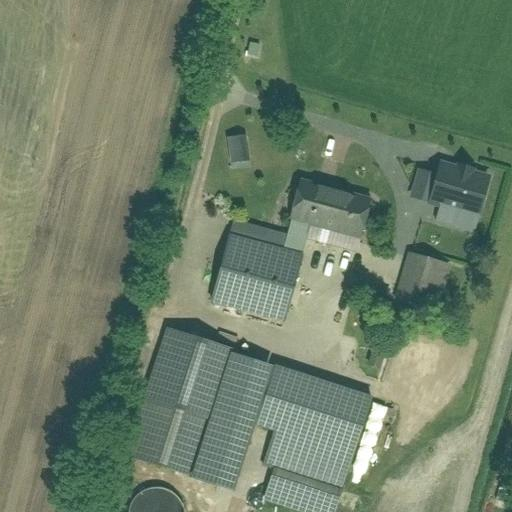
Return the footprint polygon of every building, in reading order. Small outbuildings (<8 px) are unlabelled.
[(226,133),(229,162),(247,160),(244,131),(226,133)] [(475,217),(489,174),(442,158),(437,172),(428,202),(475,217)] [(408,195),(428,202),(437,172),(417,166),(408,195)] [(356,237),(368,196),(297,174),(285,216),(289,217),(308,223),(356,237)] [(280,246),(300,252),(308,223),(289,217),(280,246)] [(280,321),(300,252),(280,246),(228,231),(207,301),(280,321)] [(438,308),(450,264),(407,251),(394,295),(438,308)] [(147,394),(206,412),(227,344),(169,326),(147,394)] [(371,391),(274,359),(254,420),(272,426),(351,451),(371,391)] [(196,472),(214,414),(206,412),(147,394),(129,451),(196,472)] [(340,487),(351,451),(272,426),(260,461),(271,465),(340,487)] [(331,511),(340,487),(271,465),(260,498),(302,511),(331,511)]
